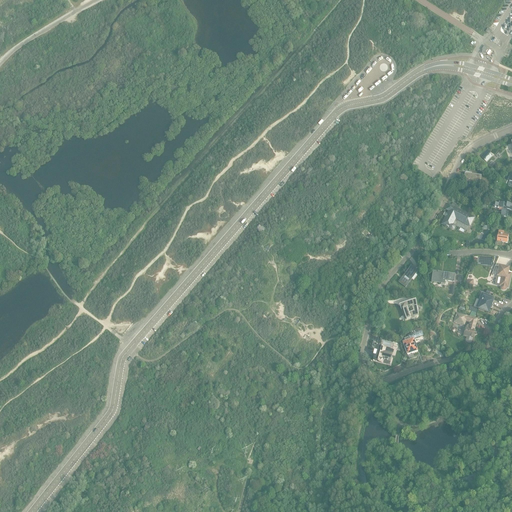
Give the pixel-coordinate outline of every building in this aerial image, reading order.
[(463,182),(469,183),(480,184),(481,176),(465,174),(463,182)] [(504,204),(504,203),(499,202),(499,203),(495,202),(494,207),(503,209),(502,211),(501,211),(501,216),(507,217),(508,212),(507,212),(507,210),(511,210),(511,203),(507,203),(507,204),(504,204)] [(447,214),(446,213),(444,213),(443,215),(446,217),(442,224),(446,227),(448,228),(451,229),(452,230),(454,229),(454,228),(455,227),(454,226),(454,225),(453,225),(452,224),(455,219),(470,226),(474,218),(457,209),(458,207),(453,204),(451,206),(449,204),(446,210),(449,211),(447,214)] [(275,225),(274,224),(262,226),(259,224),(255,228),(259,231),(258,236),(261,247),(263,246),(262,247),(262,248),(265,252),(269,251),(274,250),(278,249),(275,225)] [(361,233),(359,236),(359,237),(362,239),(364,239),(365,236),(365,235),(369,237),(372,232),(363,227),(361,232),(361,233)] [(499,231),(497,242),(507,243),(509,235),(504,235),(504,231),(499,231)] [(508,288),(511,274),(508,273),(509,269),(495,266),(487,283),(501,286),(501,288),(501,289),(502,290),(504,290),(505,290),(506,289),(506,287),(508,288)] [(411,267),(399,282),(405,287),(417,272),(411,267)] [(433,271),(432,282),(444,284),(445,281),(454,282),(455,274),(438,272),(439,272),(437,271),(437,272),(433,271)] [(492,305),(493,301),(494,298),(482,293),(479,299),(482,301),(479,309),(488,313),(490,308),(491,309),(492,305)] [(415,318),(421,315),(416,299),(399,305),(399,306),(405,321),(411,319),(411,320),(415,318)] [(464,326),(467,316),(456,313),(453,322),(464,326)] [(474,331),(476,324),(469,322),(468,325),(469,326),(468,328),(466,328),(463,336),(467,337),(466,339),(466,340),(466,341),(467,342),(467,343),(469,343),(470,343),(471,343),(471,342),(472,341),(473,338),(475,331),(474,331)] [(405,342),(403,343),(407,355),(418,351),(416,347),(433,341),(426,323),(417,326),(419,332),(405,336),(404,338),(405,342)] [(375,352),(373,361),(382,363),(383,360),(390,362),(392,354),(385,352),(385,349),(377,347),(375,352)] [(144,428),(144,430),(154,437),(160,427),(150,421),(148,422),(148,423),(147,423),(146,424),(145,424),(145,425),(145,426),(145,427),(144,428)] [(202,465),(203,472),(216,467),(211,461),(202,465)] [(245,483),(232,479),(225,500),(238,505),(245,483)] [(136,496),(126,489),(124,491),(124,492),(123,492),(122,492),(121,493),(120,494),(120,495),(121,496),(120,496),(120,499),(130,505),(136,496)]
